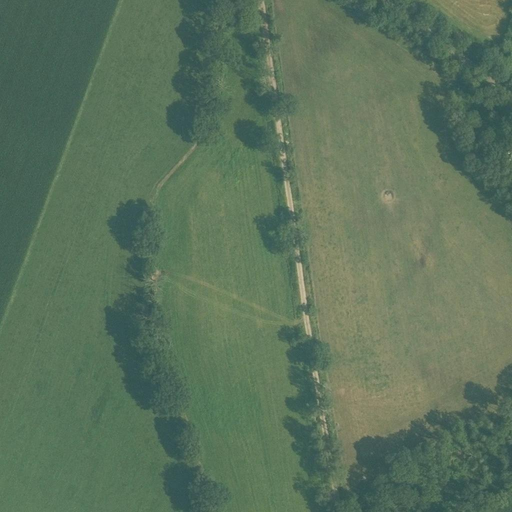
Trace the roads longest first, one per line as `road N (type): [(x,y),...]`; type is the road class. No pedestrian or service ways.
road 1 (track): [(332,463),(259,0)]
road 2 (unclassified): [(511,95),(386,0)]
